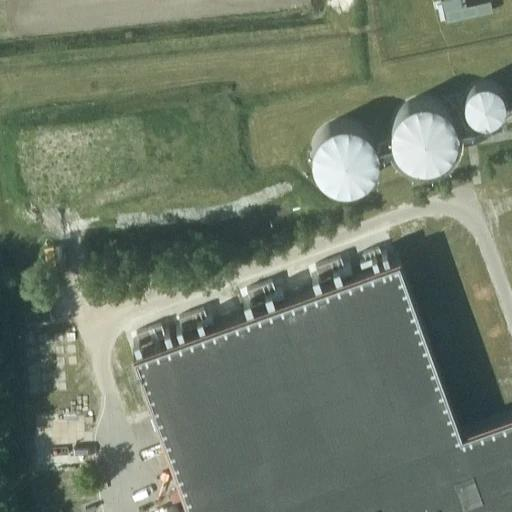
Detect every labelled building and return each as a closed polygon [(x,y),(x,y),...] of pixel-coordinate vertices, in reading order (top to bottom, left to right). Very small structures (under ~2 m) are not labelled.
[(443,0),(446,17),(496,11),(495,0),(443,0)] [(473,83),(473,117),(509,117),(509,83),(473,83)] [(432,91),(392,130),(422,161),(428,155),(438,165),(472,132),(432,91)] [(325,122),(324,181),(381,182),(383,123),(325,122)] [(397,251),(130,351),(173,469),(186,504),(188,511),(511,511),(511,409),(460,429),(459,425),(397,251)] [(105,459),(110,481),(128,477),(123,455),(105,459)]
